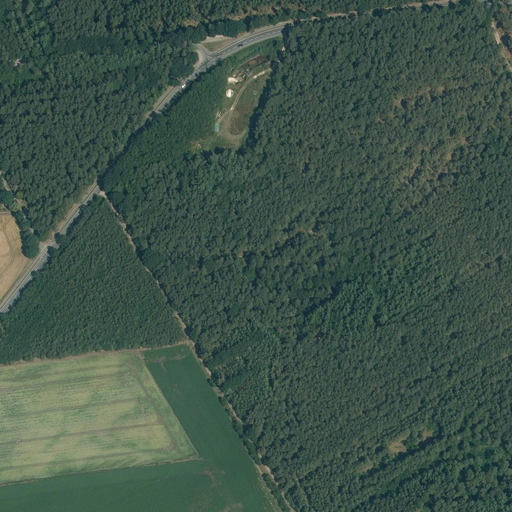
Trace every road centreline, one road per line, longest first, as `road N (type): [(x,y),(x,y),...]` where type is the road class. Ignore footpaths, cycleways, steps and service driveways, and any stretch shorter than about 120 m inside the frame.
road 1 (track): [(292,511),(99,187)]
road 2 (tertiary): [(505,0),(285,29),(210,61)]
road 3 (tertiary): [(210,61),(168,99),(49,253)]
road 4 (unclassified): [(0,66),(176,42),(192,44),(210,61)]
